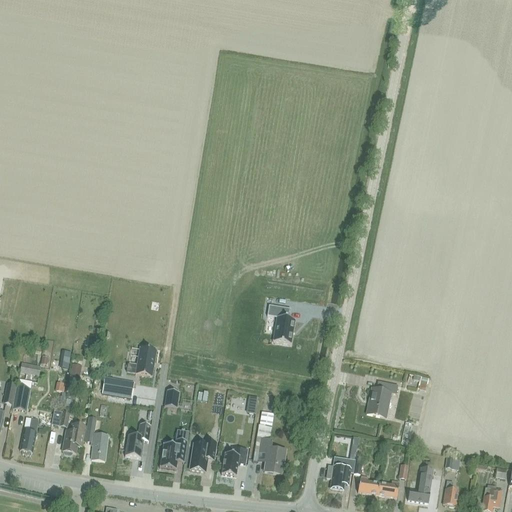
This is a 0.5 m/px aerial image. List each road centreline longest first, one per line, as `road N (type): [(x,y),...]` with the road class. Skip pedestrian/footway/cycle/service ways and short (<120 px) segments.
road 1 (unclassified): [(306,511),(409,0)]
road 2 (residential): [(290,511),(0,467)]
